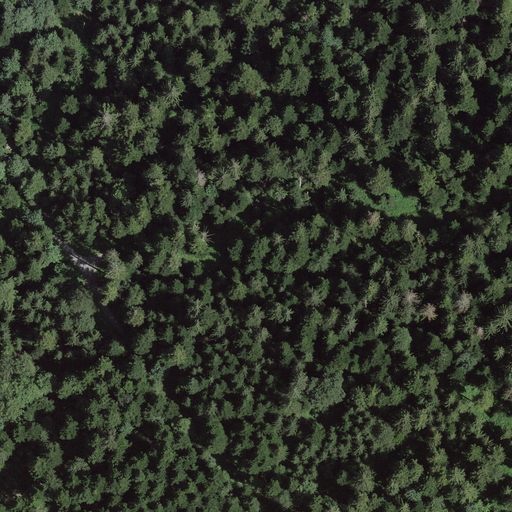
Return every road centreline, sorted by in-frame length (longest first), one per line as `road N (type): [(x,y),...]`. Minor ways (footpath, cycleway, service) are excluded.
road 1 (track): [(74,262),(159,254),(322,274),(405,215),(477,212),(511,180)]
road 2 (track): [(0,149),(167,395)]
